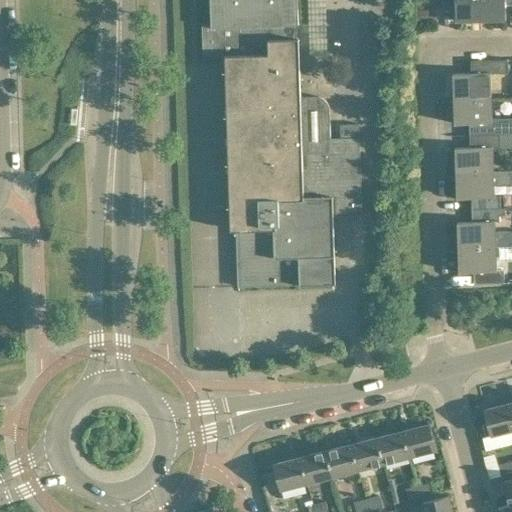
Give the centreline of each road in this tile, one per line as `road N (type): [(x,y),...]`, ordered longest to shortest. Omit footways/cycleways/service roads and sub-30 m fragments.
road 1 (residential): [(440,368),(428,47),(439,38),(511,40)]
road 2 (tertiary): [(117,70),(95,225),(89,388)]
road 3 (tertiary): [(127,386),(117,70)]
road 4 (residential): [(287,403),(440,368)]
road 5 (residential): [(480,511),(440,368)]
road 6 (residential): [(164,448),(287,403)]
road 7 (residential): [(287,403),(157,409)]
